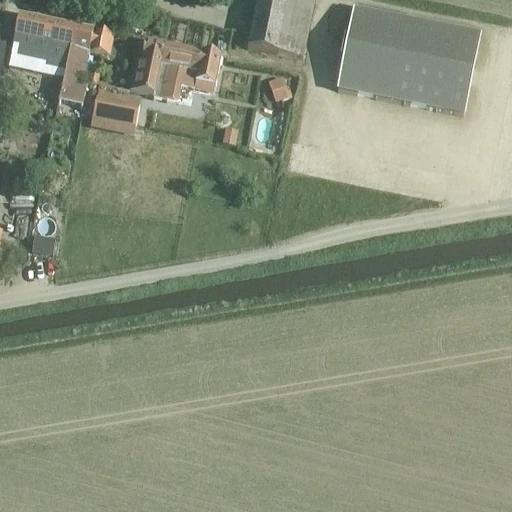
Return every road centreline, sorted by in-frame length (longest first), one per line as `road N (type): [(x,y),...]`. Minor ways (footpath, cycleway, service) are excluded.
road 1 (tertiary): [(511,206),(0,303)]
road 2 (unknown): [(511,196),(458,133),(337,102)]
